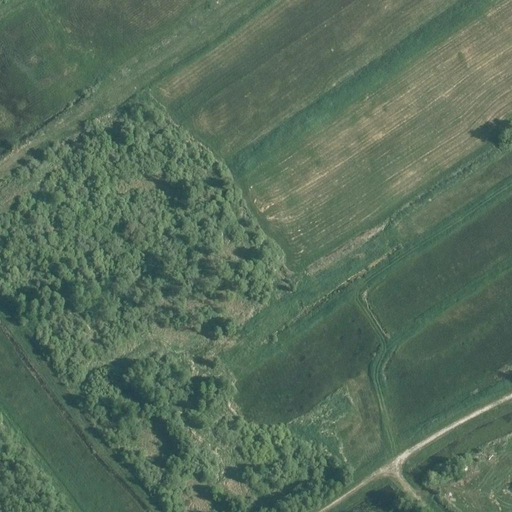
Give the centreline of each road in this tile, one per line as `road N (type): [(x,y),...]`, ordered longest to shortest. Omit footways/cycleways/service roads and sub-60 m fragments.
road 1 (track): [(0,167),(246,0)]
road 2 (track): [(511,395),(321,511)]
